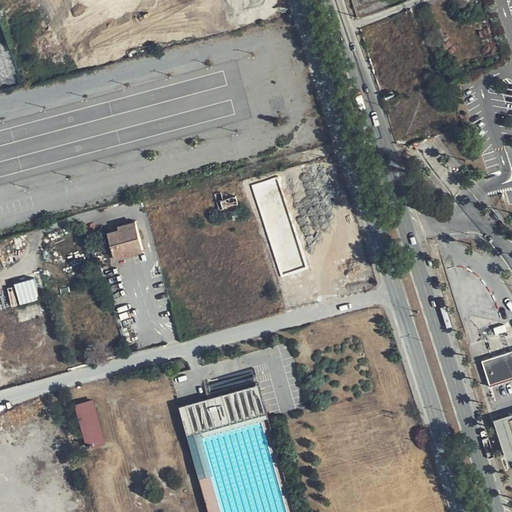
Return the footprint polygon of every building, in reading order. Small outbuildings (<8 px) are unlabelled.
[(429,56),(420,35),(404,40),(412,63),(429,56)] [(214,194),(219,209),(238,203),(235,196),(223,200),(221,192),(214,194)] [(144,249),(136,222),(119,226),(120,230),(109,233),(115,257),(144,249)] [(36,276),(17,281),(22,302),(41,298),(36,276)] [(502,324),(491,327),(493,333),(504,330),(502,324)] [(511,350),(483,360),(491,387),(510,381),(509,380),(511,379),(511,350)] [(255,388),(180,409),(208,511),(219,511),(199,437),(264,418),(255,388)] [(75,403),(89,447),(108,441),(94,397),(75,403)] [(511,412),(495,418),(507,458),(511,456),(511,412)]
